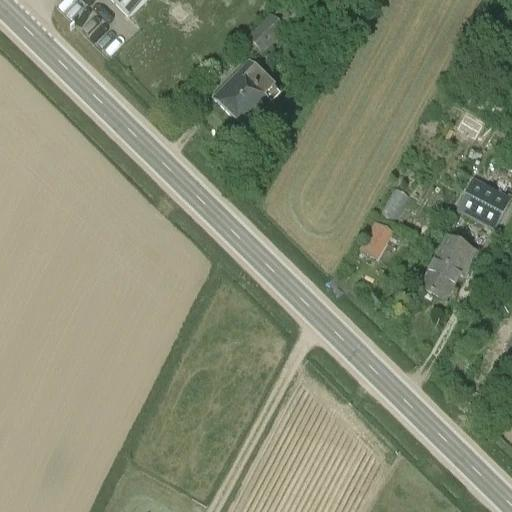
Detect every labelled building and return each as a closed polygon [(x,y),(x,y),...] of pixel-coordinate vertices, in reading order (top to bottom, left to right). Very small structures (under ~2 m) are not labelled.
[(109,0),(128,20),(148,0),(109,0)] [(270,18),(247,40),(263,57),(286,35),(270,18)] [(249,65),(213,101),(243,132),(279,95),(249,65)] [(510,201),(473,182),(457,214),(493,233),(510,201)] [(392,235),(374,225),(359,253),(377,263),(392,235)] [(446,239),(419,293),(445,306),(459,278),(464,281),(477,255),(446,239)]
